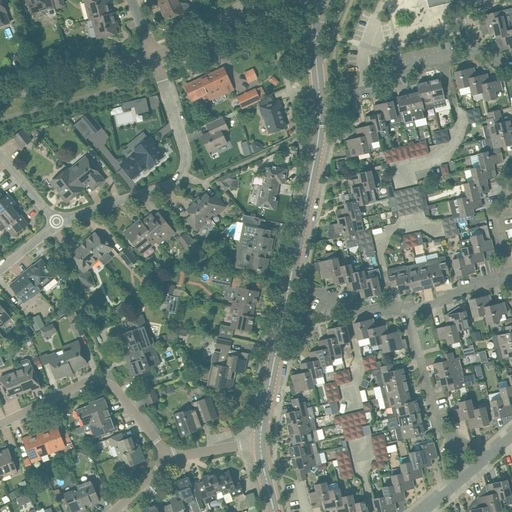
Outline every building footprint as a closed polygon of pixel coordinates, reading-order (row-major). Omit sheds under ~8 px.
[(6,12),(3,4),(1,0),(0,0),(0,25),(9,22),(5,12),(6,12)] [(26,0),(28,4),(30,3),(33,12),(41,10),(40,7),(46,6),(48,14),(49,16),(56,14),(52,0),(26,0)] [(64,6),(62,0),(54,0),(57,8),(64,6)] [(108,0),(105,1),(104,0),(84,0),(89,20),(114,13),(111,13),(108,0)] [(157,0),(166,20),(181,13),(182,14),(183,14),(184,14),(185,14),(186,14),(187,14),(188,13),(189,12),(190,12),(190,11),(190,10),(190,9),(190,8),(190,7),(189,6),(189,5),(188,4),(187,4),(186,3),(185,3),(184,3),(183,3),(180,4),(178,0),(157,0)] [(481,26),(483,35),(494,32),(496,38),(507,35),(506,31),(501,11),(484,15),(486,24),(481,26)] [(97,38),(116,33),(115,27),(118,26),(114,13),(89,20),(92,19),(97,38)] [(511,29),(506,31),(507,35),(496,38),(498,47),(509,44),(510,50),(511,49),(511,29)] [(21,55),(14,58),(20,74),(27,72),(21,55)] [(185,86),(192,100),(202,95),(206,103),(233,90),(223,68),(185,86)] [(245,72),(249,82),(259,78),(255,68),(245,72)] [(474,68),(454,72),(456,81),(458,89),(470,86),(468,79),(476,77),(474,68)] [(487,74),(476,77),(468,79),(470,86),(471,95),(482,92),(483,92),(481,85),(489,83),(487,74)] [(274,86),(279,81),(273,76),(269,80),(274,86)] [(446,104),(440,79),(428,82),(434,107),(446,104)] [(489,83),(481,85),(483,92),(482,92),(485,101),(496,98),(494,92),(502,90),(500,80),(489,83)] [(417,84),(419,92),(423,110),(434,107),(428,82),(417,84)] [(255,90),(237,98),(242,108),(259,100),(255,90)] [(419,92),(408,95),(414,120),(425,118),(423,110),(419,92)] [(414,120),(408,95),(397,97),(399,105),(402,121),(403,123),(414,120)] [(133,101),(121,104),(122,110),(134,108),(133,101)] [(274,102),(259,107),(262,115),(263,115),(269,133),(285,128),(280,110),(281,109),(278,101),(274,102)] [(399,105),(394,106),(393,101),(373,106),(376,115),(383,113),(386,124),(402,121),(399,105)] [(467,118),(479,115),(478,108),(466,111),(467,118)] [(487,113),(489,118),(489,119),(499,117),(501,117),(500,111),(487,113)] [(89,113),(82,119),(94,133),(101,127),(89,113)] [(383,113),(376,115),(365,117),(367,126),(374,125),(376,132),(377,132),(377,131),(387,129),(386,124),(383,113)] [(467,118),(469,124),(481,121),(479,115),(467,118)] [(489,119),(489,118),(487,119),(488,125),(484,126),(486,138),(503,134),(511,132),(511,131),(509,121),(500,123),(499,117),(489,119)] [(227,144),(222,133),(228,130),(222,118),(207,125),(210,132),(201,136),(208,152),(227,144)] [(374,125),(367,126),(356,129),(358,138),(366,136),(367,143),(379,141),(377,132),(376,132),(374,125)] [(443,143),(449,142),(446,129),(440,131),(443,143)] [(31,140),(23,130),(13,137),(22,148),(31,140)] [(443,143),(440,131),(434,132),(437,145),(443,143)] [(489,149),(486,149),(487,151),(477,153),(477,154),(487,152),(488,156),(501,154),(499,147),(511,143),(511,132),(486,138),(489,149)] [(143,133),(127,145),(129,147),(134,153),(136,152),(136,151),(140,156),(148,165),(147,166),(149,167),(163,156),(156,148),(154,144),(155,143),(150,137),(148,139),(143,133)] [(347,158),(357,155),(369,153),(367,143),(366,136),(358,138),(347,140),(349,149),(345,150),(347,158)] [(262,145),(256,141),(250,143),(254,154),(264,150),(262,145)] [(428,154),(427,147),(426,141),(419,143),(422,155),(428,154)] [(408,143),(408,145),(411,158),(422,155),(419,143),(413,144),(413,142),(408,143)] [(405,159),(411,158),(408,145),(402,147),(405,159)] [(399,161),(405,159),(402,147),(396,148),(399,161)] [(393,162),(399,161),(396,148),(390,150),(393,162)] [(390,150),(384,151),(384,154),(386,163),(387,164),(393,162),(390,150)] [(127,159),(120,165),(125,171),(131,179),(147,166),(148,165),(140,156),(136,151),(136,152),(134,153),(127,159)] [(487,152),(477,154),(480,166),(470,168),(470,169),(480,167),(481,171),(494,168),(493,164),(503,162),(501,154),(488,156),(487,152)] [(100,175),(100,174),(86,156),(69,170),(84,188),(88,184),(92,188),(96,184),(98,186),(105,181),(100,175)] [(446,165),(440,166),(442,176),(448,174),(446,165)] [(266,167),(264,177),(262,186),(261,186),(277,189),(279,183),(284,184),(287,169),(272,166),(271,168),(266,167)] [(480,167),(470,169),(473,181),(463,183),(463,184),(473,182),(475,186),(487,183),(486,179),(496,177),(494,168),(481,171),(480,167)] [(60,182),(54,186),(67,202),(84,188),(69,170),(68,169),(64,171),(57,178),(60,182)] [(371,171),(358,174),(359,178),(349,181),(351,189),(364,186),(365,191),(375,188),(371,171)] [(226,182),(233,179),(230,174),(215,180),(224,191),(230,187),(226,182)] [(473,182),(463,184),(466,196),(456,198),(456,199),(466,197),(468,201),(480,198),(479,194),(489,192),(487,183),(475,186),(473,182)] [(395,197),(394,192),(392,184),(385,185),(388,199),(395,197)] [(275,200),(277,189),(261,186),(256,206),(275,210),(277,201),(275,200)] [(364,186),(351,189),(352,193),(342,196),(344,204),(357,201),(358,206),(359,206),(359,205),(368,203),(365,191),(364,186)] [(421,199),(420,195),(418,186),(412,188),(415,200),(421,199)] [(408,201),(415,200),(412,188),(406,189),(408,201)] [(402,203),(408,201),(406,189),(400,191),(402,203)] [(400,191),(394,192),(395,197),(395,200),(396,204),(402,203),(400,191)] [(0,216),(8,209),(9,209),(13,206),(14,205),(16,203),(10,195),(7,197),(6,195),(4,197),(0,192),(0,216)] [(200,198),(199,196),(195,200),(209,217),(214,213),(215,215),(225,207),(222,203),(216,195),(211,199),(206,193),(200,198)] [(428,206),(425,193),(420,195),(421,199),(423,207),(428,206)] [(396,204),(395,200),(395,197),(388,199),(391,211),(398,210),(396,204)] [(461,216),(473,214),(472,209),(482,207),(480,198),(468,201),(466,197),(456,199),(461,216)] [(424,211),(423,207),(421,199),(415,200),(417,212),(424,211)] [(193,205),(187,210),(191,215),(186,219),(196,231),(201,227),(200,225),(204,221),(203,219),(207,216),(209,218),(209,217),(195,200),(191,203),(193,205)] [(411,214),(417,212),(415,200),(408,201),(411,214)] [(357,201),(344,204),(345,208),(335,211),(337,219),(350,216),(351,221),(352,221),(351,220),(361,218),(359,206),(358,206),(357,201)] [(405,215),(411,214),(408,201),(402,203),(405,215)] [(399,217),(405,215),(402,203),(396,204),(398,210),(399,217)] [(0,216),(0,230),(2,231),(6,228),(10,224),(18,233),(29,224),(14,205),(13,206),(9,209),(8,209),(0,216)] [(392,218),(389,219),(391,225),(394,224),(399,217),(398,210),(391,211),(392,218)] [(141,222),(155,239),(157,242),(166,235),(168,238),(174,233),(169,226),(163,218),(157,223),(151,214),(141,222)] [(243,223),(239,240),(236,239),(235,244),(240,245),(263,250),(270,252),(275,231),(257,227),(259,218),(243,215),(242,223),(243,223)] [(329,239),(328,239),(329,240),(344,236),(354,233),(352,221),(351,221),(350,216),(337,219),(338,223),(329,225),(330,231),(328,232),(329,239)] [(443,225),(455,223),(454,216),(441,219),(443,225)] [(138,228),(134,224),(125,232),(131,240),(140,251),(155,239),(141,222),(143,224),(138,228)] [(444,232),(456,229),(455,223),(443,225),(444,232)] [(469,230),(472,246),(474,253),(482,251),(493,249),(487,225),(469,230)] [(456,229),(444,232),(446,238),(458,235),(456,229)] [(369,230),(354,233),(344,236),(345,242),(354,240),(371,236),(369,230)] [(84,242),(85,243),(94,253),(99,259),(100,259),(99,258),(107,251),(108,252),(113,248),(103,235),(100,238),(95,233),(84,242)] [(185,248),(193,243),(186,233),(178,238),(185,248)] [(418,246),(418,243),(415,233),(409,235),(412,247),(418,246)] [(409,235),(403,236),(406,248),(412,247),(409,235)] [(371,236),(354,240),(355,246),(360,245),(372,242),(371,236)] [(361,251),(374,248),(372,242),(360,245),(361,251)] [(78,276),(83,290),(95,285),(89,271),(88,272),(87,269),(91,266),(99,259),(94,253),(85,243),(74,252),(77,255),(72,259),(81,269),(77,271),(79,275),(78,276)] [(263,250),(240,245),(237,261),(240,266),(261,271),(266,272),(269,258),(261,257),(263,250)] [(482,251),(474,253),(472,246),(461,248),(463,257),(465,264),(473,262),(473,263),(484,260),(482,251)] [(130,267),(137,261),(126,248),(119,254),(130,267)] [(320,270),(322,279),(333,276),(341,274),(339,267),(336,251),(325,254),(327,260),(315,263),(316,271),(320,270)] [(448,273),(445,257),(427,261),(433,287),(444,284),(442,274),(448,273)] [(463,257),(452,260),(456,276),(475,272),(473,263),(473,262),(465,264),(463,257)] [(47,283),(55,277),(41,260),(24,274),(38,291),(47,283)] [(433,287),(427,261),(416,264),(422,289),(433,287)] [(339,267),(341,274),(333,276),(335,285),(346,282),(354,280),(352,273),(353,273),(351,264),(339,267)] [(416,264),(405,266),(411,292),(422,289),(416,264)] [(176,271),(180,274),(185,269),(181,266),(176,271)] [(387,271),(391,287),(397,285),(400,295),(411,292),(405,266),(387,271)] [(353,273),(352,273),(354,280),(346,282),(348,291),(359,289),(359,288),(367,287),(365,279),(366,279),(364,270),(353,273)] [(232,275),(213,272),(211,284),(230,287),(232,275)] [(38,291),(24,274),(10,286),(24,303),(38,291)] [(377,277),(366,279),(365,279),(367,287),(359,288),(359,289),(361,298),(381,293),(377,277)] [(168,294),(173,295),(175,286),(162,283),(160,292),(168,294)] [(249,290),(239,288),(236,301),(233,301),(232,307),(240,309),(253,311),(254,305),(256,306),(258,292),(253,291),(249,290)] [(154,292),(152,301),(168,304),(167,311),(176,313),(179,297),(154,292)] [(492,305),(490,295),(469,300),(473,317),(485,314),(483,308),(492,305)] [(125,310),(132,303),(128,298),(120,304),(125,310)] [(504,302),(492,305),(483,308),(485,314),(487,324),(499,322),(498,315),(507,313),(504,302)] [(0,327),(11,318),(4,309),(0,303),(0,327)] [(252,317),(253,311),(240,309),(232,307),(230,313),(233,314),(231,327),(234,328),(241,329),(250,331),(253,317),(252,317)] [(444,316),(446,326),(456,324),(457,331),(458,331),(469,328),(465,311),(462,312),(462,308),(459,309),(458,307),(449,312),(450,315),(444,316)] [(64,314),(61,308),(56,312),(60,317),(64,314)] [(40,317),(32,321),(36,330),(45,326),(40,317)] [(126,329),(117,333),(121,344),(123,343),(124,348),(132,345),(135,352),(150,347),(154,345),(152,339),(149,340),(146,334),(148,333),(143,317),(129,322),(131,328),(126,329)] [(375,328),(373,319),(354,323),(358,340),(369,337),(367,330),(375,328)] [(71,323),(76,337),(84,334),(79,320),(71,323)] [(41,330),(45,338),(56,332),(52,324),(41,330)] [(437,340),(446,338),(447,344),(460,341),(458,331),(457,331),(456,324),(446,326),(435,329),(437,340)] [(339,344),(350,341),(346,325),(327,330),(329,339),(337,337),(338,344),(339,344)] [(375,328),(367,330),(369,337),(371,346),(382,343),(380,336),(388,334),(386,325),(375,328)] [(511,325),(505,327),(506,333),(493,337),(495,348),(511,343),(511,325)] [(388,334),(380,336),(382,343),(384,352),(407,347),(405,339),(401,340),(399,331),(388,334)] [(169,333),(158,337),(160,343),(171,339),(169,333)] [(337,337),(329,339),(318,341),(320,350),(328,348),(330,356),(331,360),(342,358),(341,353),(339,344),(338,344),(337,337)] [(231,378),(232,371),(244,373),(247,360),(248,353),(230,350),(231,342),(218,339),(216,338),(215,347),(221,348),(221,352),(214,351),(214,352),(213,353),(212,355),(211,360),(211,362),(212,363),(211,366),(207,386),(213,387),(223,389),(224,387),(232,389),(234,379),(231,378)] [(69,344),(62,347),(63,349),(71,370),(87,364),(78,341),(69,344)] [(498,359),(511,356),(511,358),(511,343),(495,348),(498,359)] [(468,348),(462,349),(463,356),(475,354),(473,344),(468,346),(468,348)] [(138,360),(130,363),(135,376),(139,375),(144,373),(151,370),(150,368),(159,365),(156,353),(153,354),(150,347),(135,352),(138,360)] [(328,348),(320,350),(309,353),(311,362),(319,360),(321,367),(332,364),(331,360),(330,356),(328,348)] [(63,349),(47,356),(50,363),(53,370),(56,379),(72,373),(71,370),(63,349)] [(452,353),(440,355),(442,362),(433,364),(435,375),(461,369),(458,358),(454,359),(452,353)] [(363,364),(376,362),(375,356),(362,358),(363,364)] [(22,369),(16,371),(21,386),(23,391),(31,388),(32,391),(40,388),(37,379),(31,365),(29,360),(27,359),(21,361),(20,364),(22,369)] [(319,360),(311,362),(300,364),(302,373),(310,371),(312,379),(312,378),(323,376),(321,367),(319,360)] [(377,368),(376,362),(363,364),(365,371),(371,369),(377,368)] [(373,376),(377,375),(379,385),(380,385),(380,386),(405,380),(403,369),(393,371),(392,364),(377,368),(371,369),(373,376)] [(438,387),(444,385),(447,384),(449,391),(477,384),(474,374),(463,377),(461,369),(435,375),(438,387)] [(345,383),(351,382),(348,370),(342,371),(345,383)] [(16,371),(0,377),(5,391),(9,401),(17,397),(15,394),(23,391),(21,386),(16,371)] [(290,385),(291,393),(314,387),(312,378),(312,379),(310,371),(302,373),(291,376),(293,385),(290,385)] [(345,383),(342,371),(336,373),(338,385),(345,383)] [(408,391),(405,380),(380,386),(382,397),(402,392),(408,391)] [(337,388),(331,389),(330,383),(324,385),(326,397),(339,394),(337,388)] [(511,386),(511,385),(499,388),(502,399),(501,399),(502,399),(503,405),(511,403),(511,389),(511,386)] [(154,388),(153,389),(143,392),(148,404),(157,401),(158,401),(154,388)] [(408,391),(402,392),(382,397),(385,408),(391,407),(410,402),(411,402),(408,391)] [(328,403),(331,403),(340,400),(339,394),(326,397),(328,403)] [(183,411),(173,414),(179,428),(182,437),(188,435),(191,433),(191,432),(202,428),(200,424),(197,415),(200,414),(203,413),(206,422),(217,418),(214,408),(210,397),(196,402),(192,403),(194,408),(184,412),(183,411)] [(103,398),(89,403),(90,405),(76,410),(80,420),(81,419),(84,425),(88,424),(100,419),(108,416),(112,415),(110,408),(107,409),(103,398)] [(501,399),(490,401),(494,419),(511,414),(511,403),(503,405),(502,399),(501,399)] [(411,402),(410,402),(391,407),(392,413),(387,415),(388,419),(413,413),(419,412),(416,400),(411,402)] [(458,402),(460,409),(451,411),(453,421),(465,419),(465,418),(474,416),(473,410),(471,400),(458,402)] [(293,405),(294,411),(285,413),(288,425),(313,419),(310,408),(306,409),(304,403),(299,404),(293,405)] [(473,410),(474,416),(465,418),(465,419),(468,429),(489,424),(485,407),(473,410)] [(361,424),(367,423),(364,410),(358,412),(361,424)] [(355,426),(361,424),(358,412),(352,413),(355,426)] [(419,412),(413,413),(388,419),(389,423),(394,422),(396,429),(422,423),(419,412)] [(349,427),(355,426),(352,413),(346,415),(349,427)] [(104,436),(108,435),(111,433),(110,431),(117,429),(112,415),(108,416),(100,419),(88,424),(93,438),(100,435),(101,437),(104,436)] [(342,428),(349,427),(346,415),(340,416),(341,423),(342,428)] [(316,430),(313,419),(288,425),(291,436),(295,435),(316,430)] [(422,423),(396,429),(399,440),(424,434),(422,423)] [(364,436),(361,424),(355,426),(358,438),(364,436)] [(352,439),(358,438),(355,426),(349,427),(352,439)] [(56,427),(46,431),(46,432),(41,435),(48,454),(64,448),(59,436),(56,427)] [(345,441),(352,439),(349,427),(342,428),(345,441)] [(316,430),(295,435),(291,436),(293,446),(293,447),(315,442),(318,441),(316,430)] [(122,433),(108,439),(111,447),(114,446),(118,456),(123,455),(122,453),(131,450),(131,451),(135,450),(134,449),(140,447),(137,439),(132,441),(130,437),(124,439),(122,433)] [(385,441),(383,434),(371,437),(372,444),(385,441)] [(35,437),(35,435),(24,439),(32,460),(48,454),(41,435),(35,437)] [(347,446),(345,441),(332,444),(334,449),(347,446)] [(386,447),(385,443),(385,441),(372,444),(374,450),(386,447)] [(315,442),(293,447),(293,446),(289,447),(292,459),(296,458),(317,453),(315,442)] [(419,446),(420,451),(410,453),(412,462),(411,462),(413,469),(421,467),(432,465),(431,459),(437,458),(433,443),(419,446)] [(396,451),(395,445),(386,447),(374,450),(375,456),(387,453),(396,451)] [(336,460),(349,457),(347,446),(334,449),(336,460)] [(123,455),(118,456),(121,466),(119,467),(123,478),(132,475),(131,472),(137,470),(135,464),(145,461),(140,447),(134,449),(135,450),(131,451),(131,450),(122,453),(123,455)] [(0,451),(0,474),(1,478),(17,472),(12,458),(8,448),(0,451)] [(317,453),(296,458),(292,459),(295,470),(296,470),(309,466),(309,467),(320,464),(317,453)] [(383,460),(389,459),(387,453),(375,456),(376,462),(383,460)] [(338,466),(351,463),(349,457),(336,460),(338,466)] [(383,460),(376,462),(371,463),(372,469),(382,467),(385,467),(383,460)] [(413,469),(411,462),(400,465),(402,474),(404,480),(412,479),(423,476),(421,467),(413,469)] [(339,472),(352,469),(351,463),(338,466),(339,472)] [(296,470),(299,481),(306,479),(304,474),(311,473),(309,467),(309,466),(296,470)] [(352,469),(339,472),(341,478),(354,475),(352,469)] [(229,471),(216,476),(221,491),(226,504),(233,501),(232,498),(244,493),(240,482),(234,484),(229,471)] [(215,472),(201,477),(206,491),(201,492),(201,493),(203,500),(204,500),(205,504),(217,499),(214,493),(221,491),(216,476),(215,472)] [(32,486),(40,483),(36,474),(29,477),(32,486)] [(404,480),(402,474),(391,476),(394,486),(393,486),(395,492),(403,490),(414,488),(412,479),(404,480)] [(177,481),(180,490),(178,491),(179,493),(185,507),(191,504),(193,511),(197,511),(204,509),(200,501),(203,500),(201,493),(201,492),(196,481),(191,483),(188,477),(177,481)] [(78,488),(79,492),(84,506),(85,506),(99,500),(91,479),(76,485),(78,488)] [(511,503),(511,501),(511,497),(507,480),(486,485),(488,495),(497,493),(499,500),(501,510),(505,509),(505,505),(511,503)] [(316,492),(308,493),(311,503),(322,500),(329,498),(328,491),(326,482),(314,485),(316,492)] [(395,492),(393,486),(383,488),(385,496),(384,496),(385,503),(393,502),(405,499),(403,490),(395,492)] [(78,488),(63,494),(68,506),(70,511),(78,511),(86,509),(85,506),(84,506),(79,492),(78,488)] [(328,491),(329,498),(322,500),(324,509),(335,507),(335,506),(343,504),(341,497),(339,489),(328,491)] [(25,504),(31,501),(27,493),(22,496),(25,504)] [(63,500),(60,493),(55,495),(57,501),(58,502),(63,500)] [(179,493),(168,497),(171,504),(163,506),(165,511),(184,511),(183,509),(185,508),(185,507),(179,493)] [(245,495),(249,508),(256,505),(253,493),(245,495)] [(488,495),(476,498),(479,508),(488,506),(489,511),(491,511),(501,510),(499,500),(497,493),(488,495)] [(341,497),(343,504),(335,506),(335,507),(336,511),(349,511),(356,511),(354,503),(352,495),(341,497)] [(384,496),(372,499),(375,511),(390,511),(395,511),(393,502),(385,503),(384,496)] [(367,511),(365,501),(354,503),(356,511),(349,511),(367,511)]
